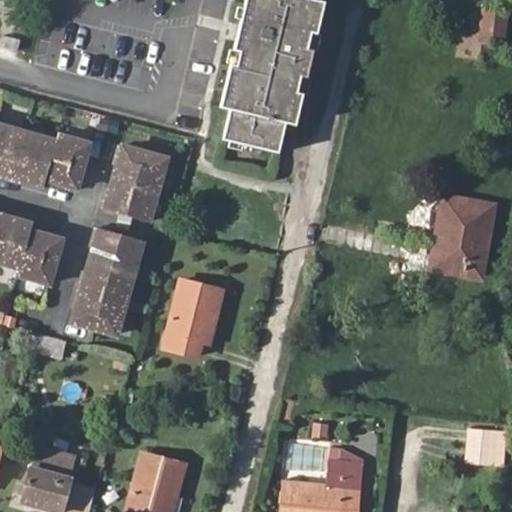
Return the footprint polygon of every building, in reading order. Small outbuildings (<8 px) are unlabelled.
[(243,0),(218,107),(229,110),(222,140),(278,153),(285,123),(295,125),(324,3),(314,0),(313,0),(243,0)] [(492,43),(502,44),(506,6),(462,1),(457,55),(490,58),(492,43)] [(0,173),(6,175),(5,179),(27,184),(28,181),(48,187),(50,181),(69,187),(67,192),(79,195),(93,143),(63,135),(62,141),(0,124),(0,173)] [(164,157),(118,145),(114,157),(117,158),(107,196),(103,194),(100,206),(146,219),(164,157)] [(428,269),(481,278),(495,204),(441,195),(428,269)] [(0,259),(19,265),(18,272),(53,282),(67,234),(54,231),(53,235),(35,230),(36,223),(13,217),(14,213),(0,209),(0,259)] [(142,238),(94,225),(91,236),(94,237),(83,278),(79,277),(72,299),(77,300),(71,321),(115,334),(142,238)] [(201,344),(208,346),(222,291),(178,280),(161,348),(197,357),(201,344)] [(32,349),(36,337),(26,335),(22,347),(32,349)] [(32,349),(31,352),(43,356),(48,339),(36,335),(36,337),(32,349)] [(464,463),(492,466),(495,431),(467,429),(464,463)] [(172,511),(183,464),(143,454),(126,511),(172,511)] [(21,501),(58,511),(68,478),(30,466),(21,501)] [(354,511),(355,511),(340,510),(342,486),(283,481),(279,511),(354,511)]
